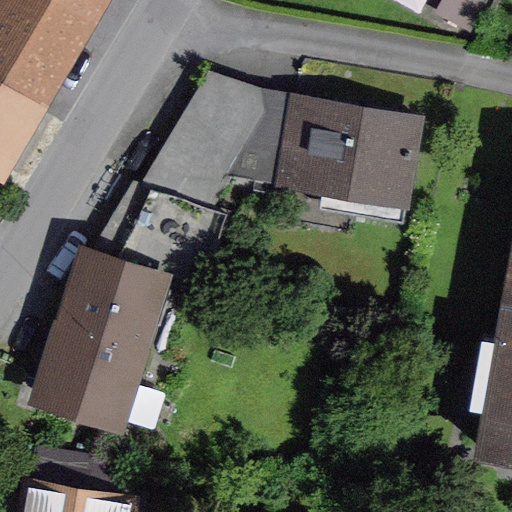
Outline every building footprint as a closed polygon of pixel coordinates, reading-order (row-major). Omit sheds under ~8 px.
[(112,0),(0,0),(0,181),(7,185),(112,0)] [(102,255),(92,252),(46,392),(114,414),(159,275),(203,289),(228,210),(209,204),(227,175),(264,115),(264,108),(264,92),(211,73),(102,255)] [(402,220),(419,118),(315,100),(312,116),(264,108),(264,115),(227,175),(355,196),(352,211),(402,220)] [(342,310),(313,302),(308,308),(304,326),(336,334),(342,310)] [(511,303),(505,341),(511,341),(511,369),(498,367),(495,383),(510,385),(505,413),(493,410),(485,452),(511,456),(511,303)] [(128,511),(131,498),(32,482),(29,504),(36,506),(34,511),(128,511)]
